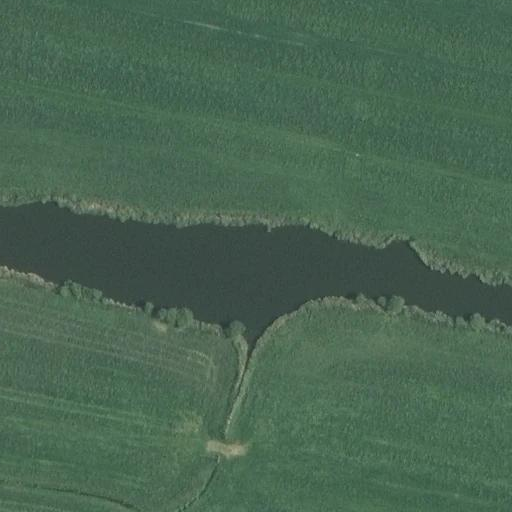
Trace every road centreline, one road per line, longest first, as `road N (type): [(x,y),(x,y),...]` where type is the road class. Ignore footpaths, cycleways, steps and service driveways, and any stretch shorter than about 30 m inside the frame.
road 1 (track): [(511,482),(256,455),(232,511)]
road 2 (track): [(256,455),(0,399)]
